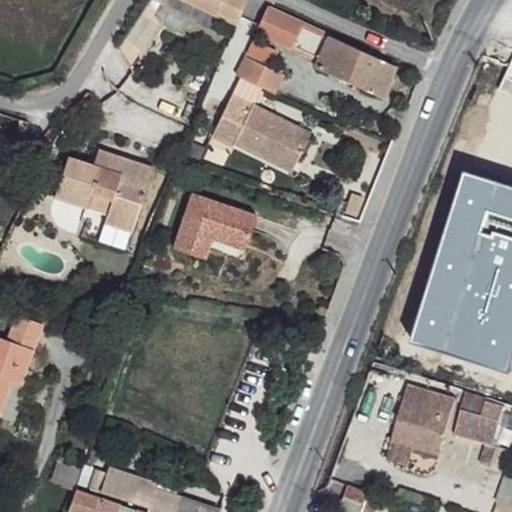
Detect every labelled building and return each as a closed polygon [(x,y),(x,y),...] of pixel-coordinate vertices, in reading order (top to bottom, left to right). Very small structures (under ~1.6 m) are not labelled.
[(246,0),(187,0),(237,22),(246,0)] [(327,34),(273,8),(262,35),(316,60),(327,34)] [(393,65),(327,34),(316,60),(313,68),(380,96),(393,65)] [(277,70),(252,60),(245,79),(271,90),(277,70)] [(316,138),(237,101),(216,142),(238,154),(241,149),(271,165),(276,153),(305,166),(316,138)] [(96,165),(71,158),(56,199),(104,215),(100,228),(129,236),(154,169),(103,152),(96,165)] [(305,166),(276,153),(271,165),(299,178),(305,166)] [(511,358),(511,189),(462,174),(410,341),(507,374),(511,358)] [(258,215),(196,196),(175,248),(208,260),(214,245),(246,257),(258,215)] [(110,308),(87,304),(84,324),(107,328),(110,308)] [(38,318),(18,309),(8,335),(30,345),(38,318)] [(8,335),(0,333),(0,407),(10,380),(20,382),(30,345),(8,335)] [(20,382),(10,380),(0,407),(0,414),(15,421),(28,385),(20,382)] [(452,402),(408,390),(393,440),(437,452),(452,402)] [(499,412),(467,403),(459,428),(493,439),(499,412)] [(78,465),(56,457),(47,481),(69,489),(78,465)] [(155,484),(106,466),(98,492),(145,508),(153,489),(155,484)] [(357,511),(366,492),(344,485),(337,511),(357,511)] [(172,511),(179,497),(153,489),(145,508),(143,511),(172,511)] [(127,511),(128,510),(73,490),(69,501),(97,511),(127,511)] [(218,511),(219,510),(179,497),(172,511),(218,511)]
